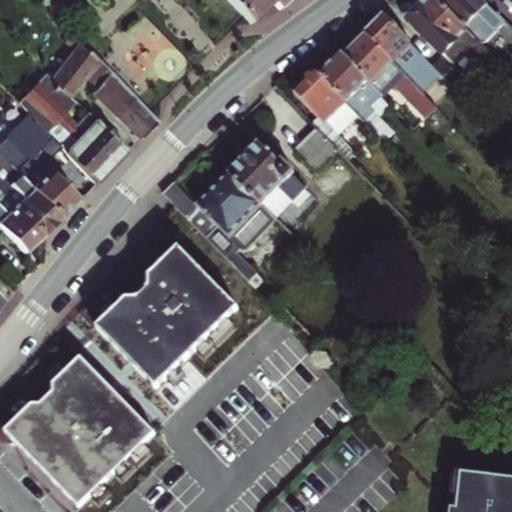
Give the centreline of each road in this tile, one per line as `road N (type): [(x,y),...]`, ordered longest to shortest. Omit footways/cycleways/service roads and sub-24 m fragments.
road 1 (residential): [(336,0),(214,97),(151,162),(0,354)]
road 2 (unknown): [(108,215),(0,102)]
